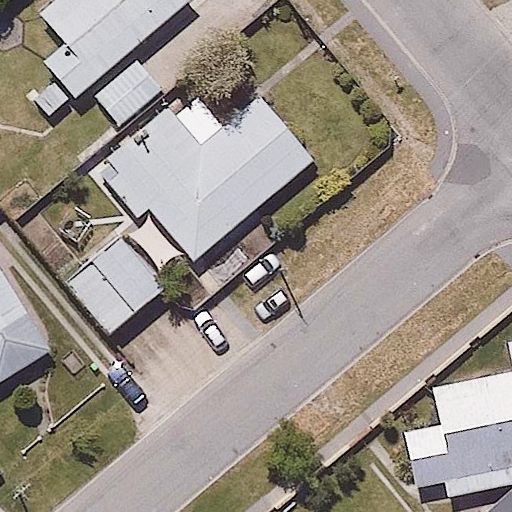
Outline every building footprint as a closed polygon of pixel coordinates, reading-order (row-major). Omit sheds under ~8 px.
[(184,0),(31,0),(29,2),(57,38),(35,56),(49,74),(26,91),(44,115),(86,83),(120,127),(167,91),(130,42),(184,0)] [(198,131),(167,91),(120,127),(86,153),(131,212),(150,198),(193,254),(315,160),(258,86),(198,131)] [(105,329),(183,262),(156,230),(143,241),(119,213),(109,222),(80,189),(25,237),(105,329)] [(0,382),(55,345),(0,265),(0,382)] [(508,363),(427,382),(434,415),(401,423),(414,480),(438,474),(441,489),(511,472),(511,331),(501,334),(508,363)] [(511,511),(511,483),(478,511),(445,511),(435,500),(420,511),(511,511)]
